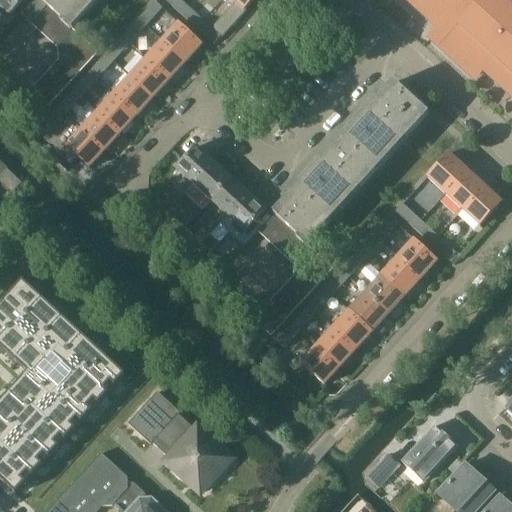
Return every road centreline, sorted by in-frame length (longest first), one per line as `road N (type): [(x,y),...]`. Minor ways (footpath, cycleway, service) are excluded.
road 1 (residential): [(263,264),(240,290),(117,188),(194,105),(268,176),(394,45)]
road 2 (residential): [(299,466),(511,231)]
road 3 (residential): [(511,155),(394,45)]
road 4 (residential): [(511,450),(481,421),(477,396),(511,357)]
